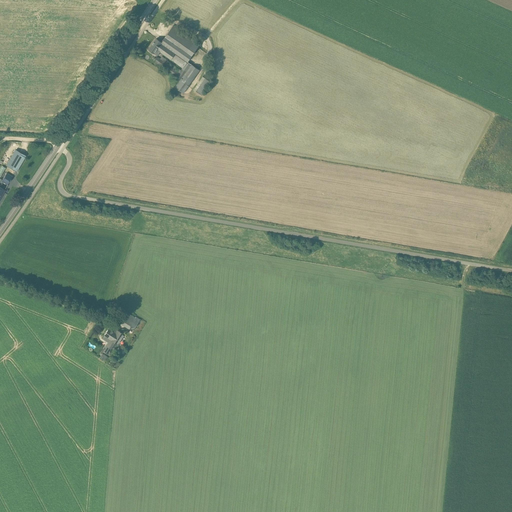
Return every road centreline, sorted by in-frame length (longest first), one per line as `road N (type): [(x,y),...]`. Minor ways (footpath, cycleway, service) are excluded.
road 1 (unclassified): [(57,145),(70,159),(60,179),(70,196),(511,271)]
road 2 (secondary): [(57,145),(155,0)]
